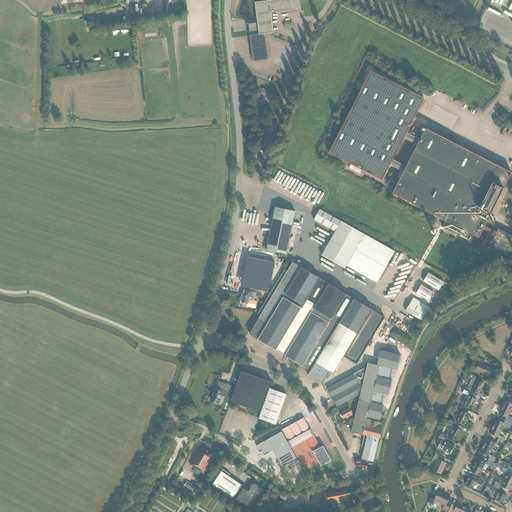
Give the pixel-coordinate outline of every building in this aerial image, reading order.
[(250,36),(253,62),(269,60),(265,34),(273,33),(271,13),(281,12),(281,13),(302,11),(300,0),(282,0),(281,0),(276,0),(255,3),(257,15),(260,15),(261,22),(248,24),(250,36)] [(511,0),(493,0),(492,1),(511,11),(511,0)] [(511,39),(511,36),(502,28),(500,30),(511,39)] [(491,242),(507,250),(505,255),(507,257),(510,252),(511,252),(511,235),(498,228),(498,229),(493,227),(492,230),(484,226),(511,173),(425,129),(420,140),(406,133),(424,98),(371,71),(329,153),(382,180),(390,165),(403,172),(392,193),(441,218),(438,224),(470,241),(473,235),(478,237),(482,229),(493,235),(492,238),(487,235),(482,246),(487,248),(491,242)] [(269,105),(274,93),(262,88),(261,91),(262,91),(258,101),(269,105)] [(269,107),(264,106),(257,125),(262,126),(269,107)] [(266,250),(286,254),(295,211),(275,207),(267,246),(265,246),(264,246),(263,248),(264,249),(266,250)] [(364,234),(319,209),(314,220),(335,231),(322,255),(345,268),(347,266),(377,283),(395,251),(364,234)] [(241,286),(269,293),(275,263),(247,257),(248,257),(242,286),(241,286)] [(285,269),(258,314),(260,315),(260,317),(249,334),(276,350),(285,355),(285,356),(302,366),(311,371),(308,375),(321,383),(329,370),(333,373),(335,370),(336,371),(341,363),(343,361),(341,360),(343,356),(357,364),(384,317),(293,262),(287,271),(285,269)] [(438,290),(444,282),(428,272),(423,281),(438,290)] [(428,301),(433,292),(421,284),(416,293),(428,301)] [(243,295),(241,302),(248,304),(247,306),(255,308),(257,301),(248,300),(249,297),(254,298),(254,294),(255,294),(248,292),(247,292),(247,293),(244,292),(244,294),(243,294),(243,295)] [(413,298),(411,302),(405,311),(418,318),(421,320),(431,308),(413,298)] [(380,365),(367,417),(379,420),(383,405),(380,405),(383,393),(388,395),(391,380),(389,379),(392,368),(397,370),(400,355),(396,354),(395,354),(394,353),(392,353),(391,353),(385,351),(384,351),(381,350),(377,365),(380,365)] [(488,378),(492,368),(483,364),(485,361),(478,358),(476,364),(478,365),(476,371),(488,377),(487,377),(488,378)] [(363,368),(326,388),(336,407),(360,394),(351,432),(363,435),(360,447),(364,448),(361,459),(373,462),(379,439),(382,427),(378,426),(379,422),(370,419),(367,418),(367,417),(380,365),(377,365),(367,363),(366,368),(363,368)] [(230,401),(261,412),(259,419),(276,425),(286,394),(271,389),(273,384),(271,383),(272,382),(241,371),(235,388),(233,387),(220,382),(219,382),(217,387),(216,389),(214,388),(212,393),(213,393),(210,399),(211,401),(214,402),(215,402),(216,401),(219,402),(223,392),(233,395),(230,401)] [(480,379),(471,374),(469,378),(472,379),(467,388),(471,389),(480,394),(479,393),(483,384),(484,385),(478,382),(480,379)] [(468,391),(464,390),(462,393),(466,395),(468,396),(463,405),(472,409),(472,408),(476,400),(477,400),(474,398),(476,395),(468,391)] [(502,407),(510,411),(511,407),(511,403),(506,400),(502,407)] [(349,408),(347,405),(343,407),(345,410),(340,413),(343,418),(346,417),(347,419),(350,417),(349,417),(353,415),(349,408)] [(469,416),(469,415),(467,414),(468,411),(460,407),(458,410),(460,411),(456,420),(465,425),(465,424),(464,424),(468,415),(469,416)] [(507,421),(511,423),(511,418),(508,416),(510,411),(502,407),(499,414),(508,418),(507,421)] [(320,448),(303,418),(283,430),(304,470),(319,462),(321,466),(331,461),(323,447),(320,448)] [(511,429),(511,423),(507,421),(505,424),(496,419),(493,426),(501,430),(504,425),(511,429)] [(461,426),(452,422),(449,421),(447,424),(453,427),(448,436),(457,440),(457,439),(461,431),(462,431),(459,429),(461,426)] [(499,435),(501,430),(493,426),(489,433),(499,438),(497,440),(503,443),(505,438),(499,435)] [(297,459),(282,431),(256,445),(257,448),(259,452),(263,450),(265,454),(264,455),(268,453),(273,450),(282,467),(286,465),(297,459)] [(454,446),(444,441),(445,438),(439,435),(437,440),(441,442),(437,449),(443,452),(443,450),(450,454),(451,453),(450,453),(454,446)] [(501,447),(503,443),(497,440),(496,443),(487,439),(483,445),(492,449),(494,444),(501,447)] [(488,460),(493,462),(495,458),(489,455),(492,449),(483,445),(480,452),(489,457),(488,460)] [(204,473),(214,454),(200,446),(190,464),(194,467),(193,467),(204,473)] [(441,474),(446,463),(440,460),(442,457),(435,454),(433,458),(437,460),(432,470),(441,474)] [(491,467),(493,462),(488,460),(487,462),(477,458),(474,465),(482,469),(485,464),(491,467)] [(366,470),(367,462),(360,462),(361,459),(357,459),(356,464),(357,465),(357,469),(360,469),(366,470)] [(503,461),(501,466),(502,466),(508,469),(509,467),(511,467),(511,463),(511,465),(503,461)] [(480,474),(482,469),(474,465),(471,472),(480,476),(479,479),(484,481),(486,477),(480,474)] [(511,474),(507,472),(508,469),(502,466),(501,467),(502,468),(500,471),(507,474),(504,479),(511,483),(511,474)] [(241,486),(242,485),(229,476),(230,474),(223,469),(216,479),(212,485),(233,499),(233,500),(247,509),(261,487),(253,482),(248,489),(243,486),(242,487),(241,486)] [(482,486),(484,481),(479,479),(477,482),(468,477),(465,484),(473,488),(475,483),(482,486)] [(495,482),(493,486),(499,489),(500,486),(509,490),(511,484),(511,483),(504,479),(502,485),(495,482)] [(196,487),(187,481),(184,486),(193,491),(196,487)] [(355,498),(352,486),(348,487),(348,486),(324,491),(325,494),(324,494),(325,502),(323,503),(318,504),(319,507),(324,506),(324,505),(326,505),(350,500),(350,499),(355,498)] [(499,489),(493,486),(491,490),(497,494),(495,499),(503,503),(507,496),(497,491),(499,489)] [(440,503),(444,494),(438,491),(435,498),(431,497),(428,503),(433,505),(435,501),(440,503)] [(450,497),(444,494),(440,503),(444,505),(442,510),(447,511),(450,506),(446,504),(450,497)] [(468,511),(470,508),(458,502),(456,506),(452,504),(447,511),(468,511)]
